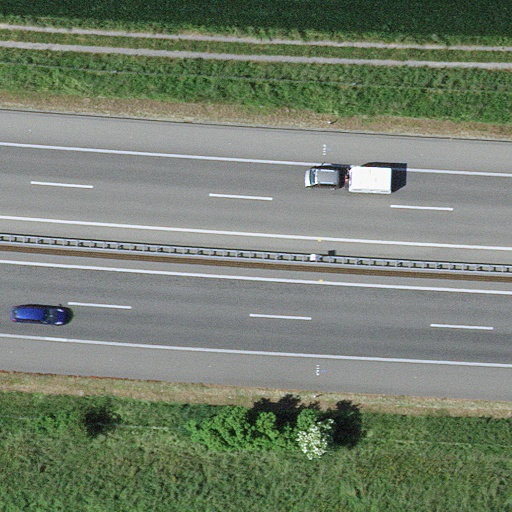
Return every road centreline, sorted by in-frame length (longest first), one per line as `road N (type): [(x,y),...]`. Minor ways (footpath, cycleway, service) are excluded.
road 1 (motorway): [(511,211),(0,179)]
road 2 (motorway): [(0,297),(511,329)]
road 3 (track): [(0,34),(511,56)]
